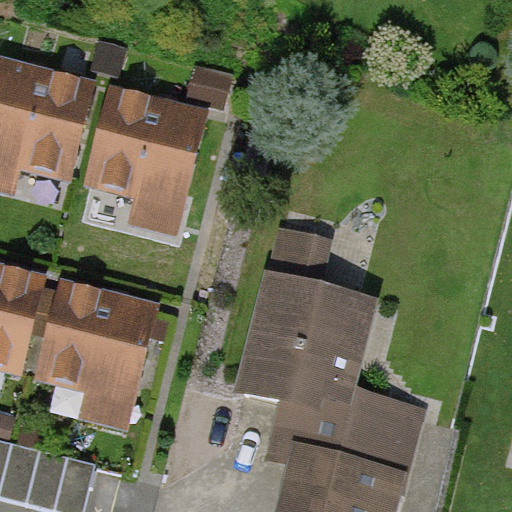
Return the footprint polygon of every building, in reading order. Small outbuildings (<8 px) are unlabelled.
[(98,91),(0,66),(0,196),(16,201),(23,176),(73,189),(98,91)] [(206,121),(111,97),(86,193),(135,205),(129,231),(175,243),(206,121)] [(280,410),(266,464),(405,499),(426,416),(353,397),(376,308),(317,293),(330,242),(280,230),(267,281),(259,279),(228,397),(280,410)] [(47,287),(0,275),(0,379),(22,385),(47,287)] [(155,317),(60,293),(35,389),(85,401),(78,427),(124,439),(155,317)] [(92,511),(98,469),(70,465),(64,508),(92,511)]
